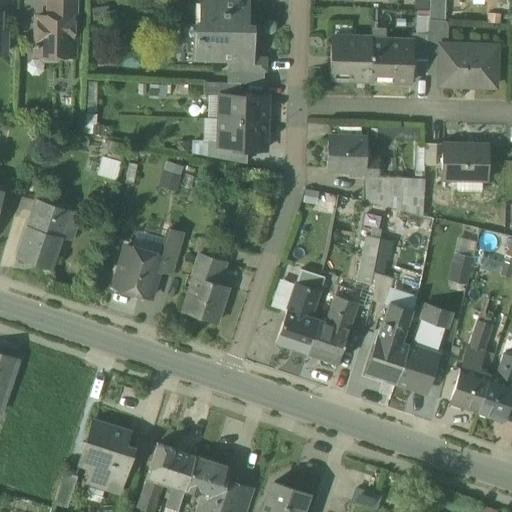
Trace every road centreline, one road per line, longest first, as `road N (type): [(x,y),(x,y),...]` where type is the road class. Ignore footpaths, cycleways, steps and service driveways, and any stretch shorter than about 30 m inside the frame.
road 1 (tertiary): [(229,384),(511,481)]
road 2 (residential): [(229,384),(292,184),(298,108)]
road 3 (tertiary): [(0,304),(229,384)]
road 4 (residential): [(298,108),(511,112)]
